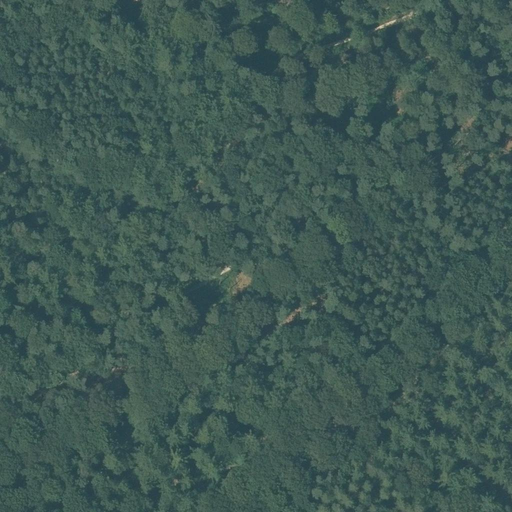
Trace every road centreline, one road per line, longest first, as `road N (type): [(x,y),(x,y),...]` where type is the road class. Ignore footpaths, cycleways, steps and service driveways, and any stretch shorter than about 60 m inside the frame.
road 1 (track): [(235,511),(511,242)]
road 2 (track): [(276,77),(0,299)]
road 3 (track): [(276,77),(303,53),(446,0)]
